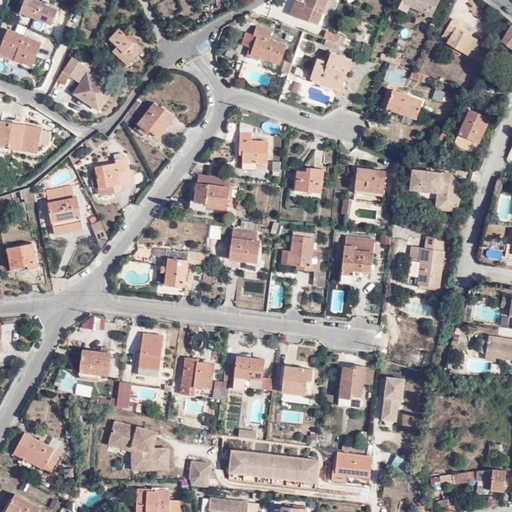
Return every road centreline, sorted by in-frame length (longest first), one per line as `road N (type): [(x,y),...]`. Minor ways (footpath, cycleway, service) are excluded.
road 1 (track): [(183,439),(219,443),(219,485),(375,501)]
road 2 (residential): [(87,132),(119,118),(170,56),(262,0)]
